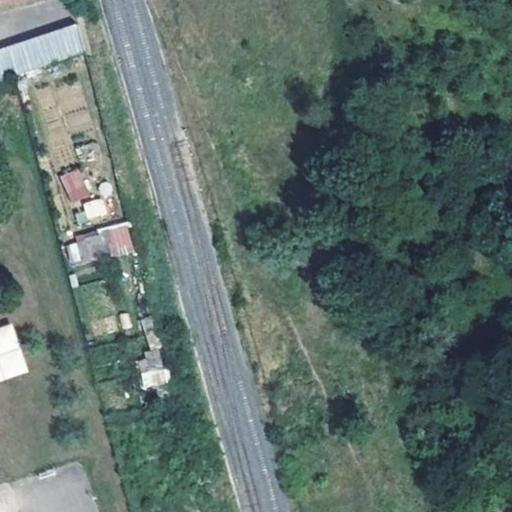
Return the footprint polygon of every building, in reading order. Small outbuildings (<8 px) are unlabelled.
[(0,81),(9,78),(86,52),(79,24),(0,50),(0,81)] [(84,169),(62,172),(67,201),(88,197),(84,169)] [(87,219),(107,214),(103,197),(83,202),(87,219)] [(69,262),(132,253),(128,226),(66,235),(69,262)] [(0,327),(0,380),(26,375),(15,324),(0,327)] [(161,353),(138,358),(144,387),(167,382),(161,353)] [(359,418),(394,410),(383,361),(348,369),(359,418)]
